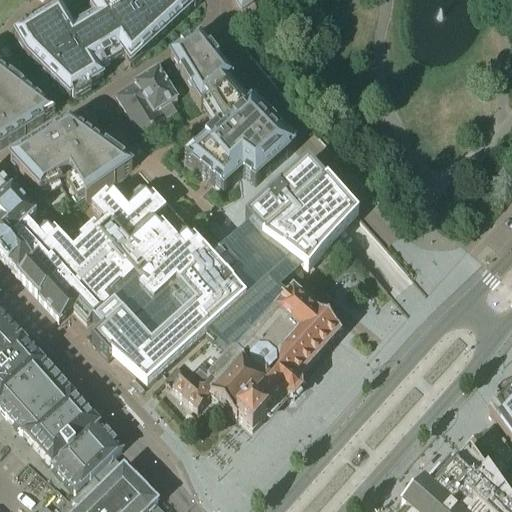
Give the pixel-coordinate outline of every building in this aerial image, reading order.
[(26,63),(70,102),(101,84),(94,72),(118,58),(128,73),(199,9),(193,0),(109,0),(88,12),(89,14),(68,27),(59,12),(12,40),(26,63)] [(234,0),(242,12),(262,0),(234,0)] [(199,44),(170,62),(172,65),(195,104),(200,112),(205,108),(220,133),(195,156),(199,160),(191,170),(223,196),(242,180),(254,189),(294,153),(250,107),(245,111),(227,90),(232,85),(199,44)] [(0,152),(3,151),(43,125),(38,117),(44,109),(22,91),(20,93),(17,95),(4,85),(9,82),(0,74),(0,152)] [(140,141),(163,126),(162,125),(176,116),(171,107),(176,103),(157,74),(133,89),(134,89),(115,101),(140,141)] [(131,173),(69,128),(9,165),(38,197),(68,178),(82,200),(85,206),(131,173)] [(343,243),(350,232),(356,222),(311,173),(237,240),(226,251),(218,257),(212,251),(204,258),(196,249),(193,252),(181,238),(173,246),(167,240),(161,233),(154,226),(162,218),(155,210),(151,206),(140,194),(136,197),(129,204),(126,201),(124,198),(119,193),(109,201),(105,205),(94,215),(104,227),(92,238),(85,244),(79,250),(73,256),(68,250),(54,235),(53,234),(50,237),(45,231),(42,228),(37,232),(36,230),(31,224),(32,223),(36,220),(30,212),(13,194),(12,193),(0,204),(0,262),(17,282),(18,281),(37,302),(44,310),(49,316),(58,326),(59,327),(73,314),(79,321),(86,329),(92,324),(98,324),(104,331),(90,346),(108,365),(109,364),(115,358),(146,392),(158,382),(205,340),(229,361),(288,300),(283,296),(297,284),(307,275),(343,243)] [(0,204),(12,193),(0,180),(0,204)] [(293,295),(288,300),(229,361),(207,383),(201,378),(192,386),(176,372),(162,387),(166,390),(197,418),(211,402),(236,425),(238,423),(253,436),(284,400),(288,403),(295,403),(301,396),(300,390),(297,386),(340,338),(310,310),(293,295)] [(0,321),(0,361),(20,344),(5,327),(6,327),(5,326),(4,326),(0,321)] [(20,344),(0,361),(0,404),(42,367),(24,348),(20,344)] [(42,367),(0,404),(0,414),(21,438),(22,438),(23,438),(69,397),(42,367)] [(69,397),(23,438),(51,471),(50,472),(51,473),(74,452),(99,430),(69,397)] [(511,401),(497,412),(497,413),(492,418),(491,425),(509,450),(511,453),(511,401)] [(74,452),(51,473),(74,499),(75,500),(91,485),(108,469),(112,466),(112,465),(117,460),(120,457),(121,456),(122,456),(120,454),(119,453),(115,449),(116,449),(115,448),(114,449),(99,430),(74,452)] [(511,511),(511,453),(509,450),(504,454),(490,437),(487,434),(478,441),(481,444),(465,456),(469,461),(495,497),(507,511),(511,511)] [(469,462),(468,461),(454,477),(450,474),(447,477),(442,472),(437,474),(432,476),(429,480),(426,484),(424,489),(423,494),(424,495),(424,496),(422,494),(417,500),(419,501),(415,505),(412,503),(408,505),(407,509),(407,511),(507,511),(495,497),(469,461),(469,462)] [(152,511),(156,509),(157,508),(156,506),(155,506),(144,496),(143,495),(144,494),(140,490),(135,485),(134,486),(128,479),(124,475),(125,475),(123,473),(118,478),(117,478),(111,472),(108,469),(91,485),(75,500),(74,499),(62,511),(152,511)]
